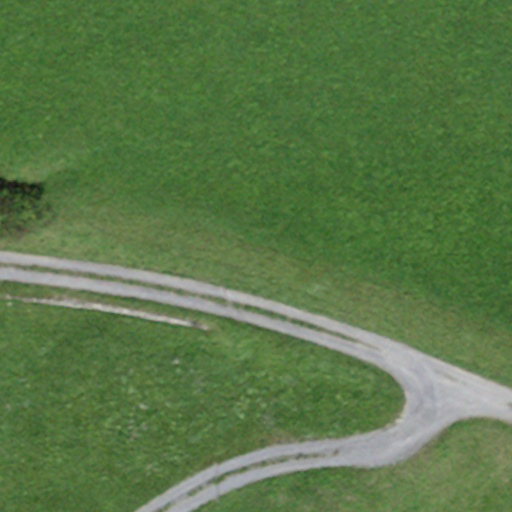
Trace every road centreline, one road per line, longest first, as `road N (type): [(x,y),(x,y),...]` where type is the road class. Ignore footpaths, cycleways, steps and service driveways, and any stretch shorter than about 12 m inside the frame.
road 1 (track): [(0,300),(292,341),(455,421),(511,438)]
road 2 (track): [(455,421),(373,459),(249,460),(166,511)]
